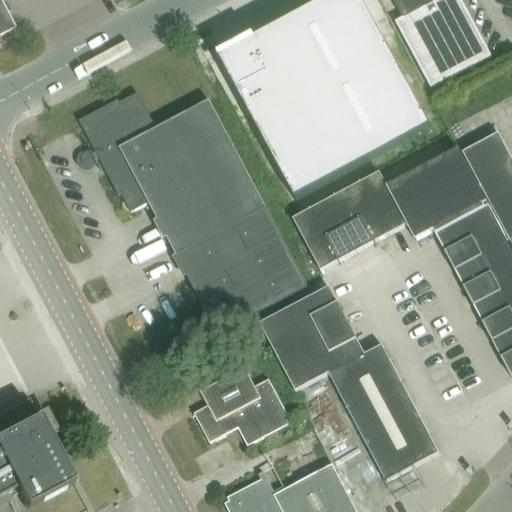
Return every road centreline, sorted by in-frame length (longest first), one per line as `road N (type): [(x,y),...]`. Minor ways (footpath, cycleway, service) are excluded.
road 1 (tertiary): [(173,511),(0,181)]
road 2 (unclassified): [(0,111),(205,0)]
